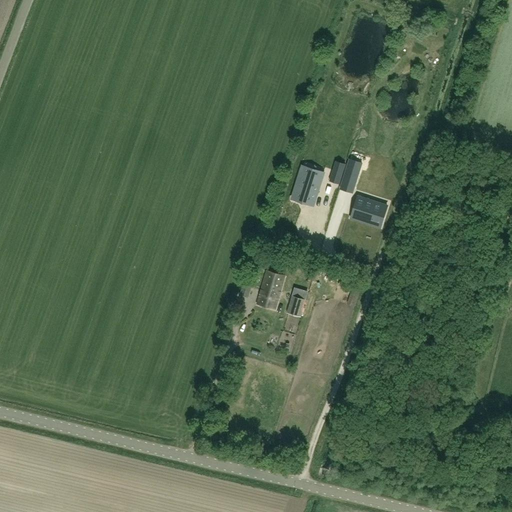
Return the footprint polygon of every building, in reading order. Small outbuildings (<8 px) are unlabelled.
[(350,159),(344,179),(356,183),(362,163),(350,159)] [(336,161),(330,181),(339,184),(345,164),(336,161)] [(313,206),(322,178),(301,172),(292,199),(313,206)] [(358,197),(351,218),(381,227),(387,206),(358,197)] [(275,309),(285,275),(267,270),(258,304),(275,309)] [(254,279),(246,277),(240,295),(248,298),(254,279)] [(363,285),(341,278),(339,286),(352,290),(347,304),(355,307),(363,285)] [(287,312),(301,316),(306,299),(292,295),(287,312)] [(282,349),(280,355),(288,358),(290,352),(282,349)]
